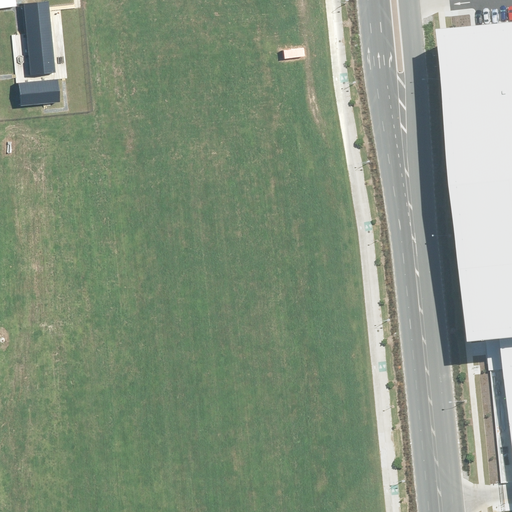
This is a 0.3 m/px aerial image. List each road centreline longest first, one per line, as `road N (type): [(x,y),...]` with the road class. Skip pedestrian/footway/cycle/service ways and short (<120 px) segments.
road 1 (tertiary): [(443,511),(412,157)]
road 2 (tertiary): [(412,157),(375,0)]
road 3 (tertiary): [(416,0),(422,59),(412,157)]
